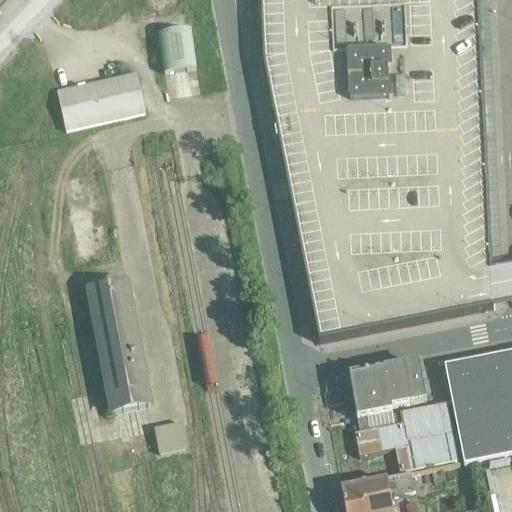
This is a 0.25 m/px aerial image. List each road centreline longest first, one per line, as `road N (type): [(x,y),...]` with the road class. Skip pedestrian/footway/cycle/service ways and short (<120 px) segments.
road 1 (residential): [(295,371),(226,0)]
road 2 (residential): [(295,371),(511,329)]
road 3 (residential): [(325,511),(295,371)]
